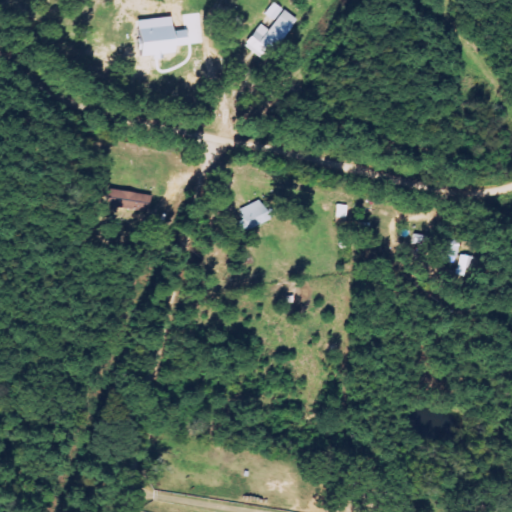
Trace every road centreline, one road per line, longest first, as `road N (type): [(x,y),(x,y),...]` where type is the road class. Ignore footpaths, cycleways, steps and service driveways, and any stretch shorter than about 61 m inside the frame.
road 1 (residential): [(158,511),(225,166)]
road 2 (residential): [(225,166),(511,177)]
road 3 (residential): [(225,166),(95,105),(0,44)]
